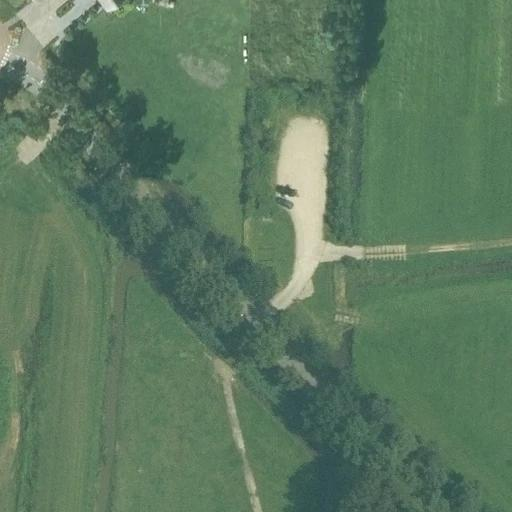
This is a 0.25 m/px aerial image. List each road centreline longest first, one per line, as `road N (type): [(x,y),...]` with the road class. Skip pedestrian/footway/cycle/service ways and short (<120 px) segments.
road 1 (tertiary): [(434,511),(260,336),(38,83),(0,68)]
road 2 (track): [(309,256),(511,244)]
road 3 (track): [(257,511),(224,374),(247,350)]
